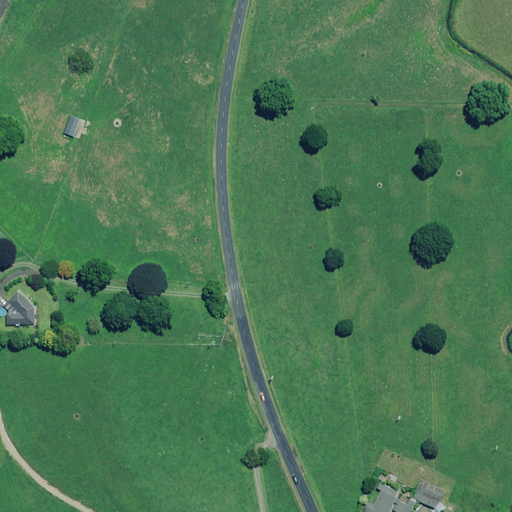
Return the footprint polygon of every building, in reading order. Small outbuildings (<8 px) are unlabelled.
[(79,120),(69,116),(63,133),(73,137),(79,120)] [(4,306),(9,310),(9,314),(6,314),(6,325),(33,324),(33,309),(33,308),(17,293),(4,306)] [(396,476),(390,473),(387,478),(393,482),(396,476)] [(431,511),(438,511),(441,510),(442,511),(446,508),(438,502),(444,491),(421,480),(412,498),(434,508),(431,511)] [(387,511),(393,503),(396,505),(393,511),(394,511),(410,511),(416,502),(409,499),(405,506),(399,503),(400,500),(396,498),(398,493),(379,482),(376,489),(381,492),(374,506),(368,503),(363,511),(364,511),(387,511)]
